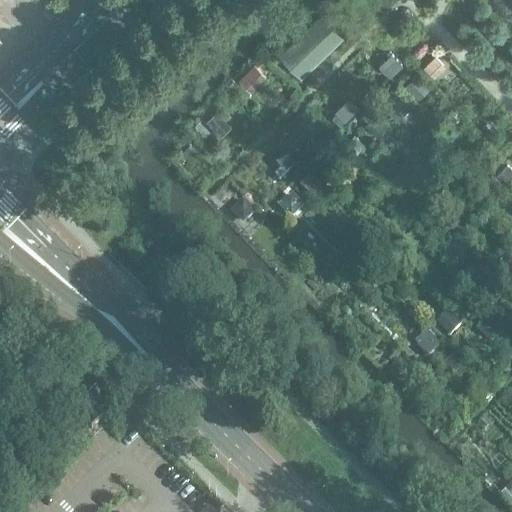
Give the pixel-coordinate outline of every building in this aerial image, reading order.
[(342,37),(319,14),(279,53),(301,76),(342,37)] [(254,62),(242,78),(254,87),(266,71),(254,62)] [(511,161),(509,159),(496,173),(510,186),(511,183),(511,161)] [(311,174),(301,185),(316,199),(326,188),(311,174)] [(281,204),(292,215),(302,204),(291,194),(281,204)] [(448,310),(437,323),(451,335),(462,322),(448,310)] [(430,331),(413,344),(424,358),(441,345),(430,331)] [(114,408),(96,390),(73,413),(91,430),(114,408)]
